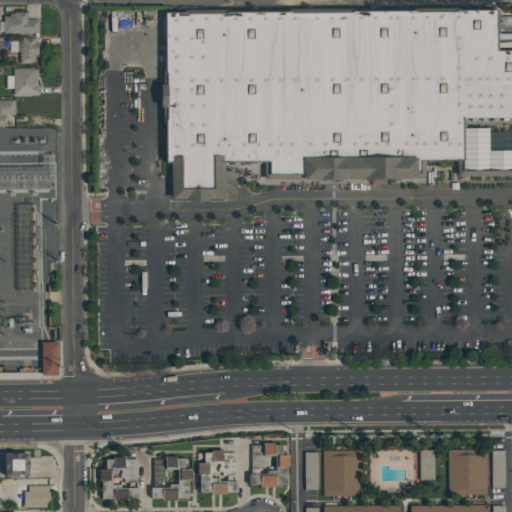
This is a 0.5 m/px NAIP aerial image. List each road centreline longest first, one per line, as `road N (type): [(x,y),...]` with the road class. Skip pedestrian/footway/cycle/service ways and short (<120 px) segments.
road 1 (residential): [(67,3),(74,511)]
road 2 (primary): [(74,425),(511,409)]
road 3 (primary): [(511,378),(229,384)]
road 4 (primary): [(229,384),(75,390)]
